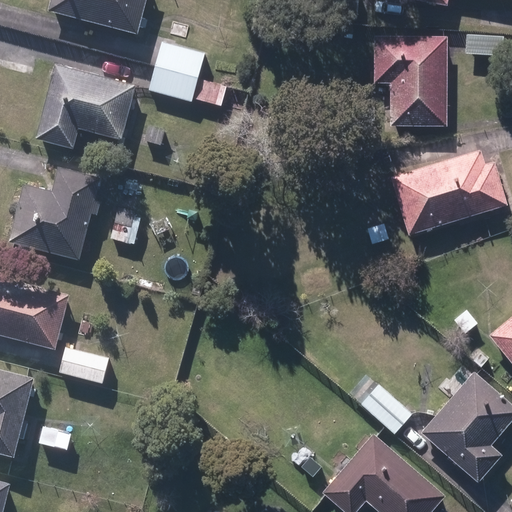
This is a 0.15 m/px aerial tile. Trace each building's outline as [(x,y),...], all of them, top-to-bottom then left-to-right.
[(57,0),(55,11),(145,34),(153,0),(57,0)] [(342,0),(342,15),(362,17),(363,0),(342,0)] [(170,34),(190,40),(194,26),(173,21),(170,34)] [(2,66),(37,75),(47,39),(12,29),(2,66)] [(134,39),(104,32),(100,49),(130,56),(134,39)] [(471,55),(508,56),(509,38),(471,36),(471,55)] [(396,127),(453,128),(454,37),(380,37),(380,84),(396,84),(396,127)] [(208,53),(166,43),(154,91),(198,102),(224,108),(229,87),(203,80),(201,80),(208,53)] [(42,139),(80,149),(85,129),(128,140),(143,85),(61,64),(42,139)] [(151,141),(166,145),(170,130),(155,126),(151,141)] [(397,178),(415,236),(511,206),(511,196),(501,162),(492,165),(487,150),(397,178)] [(16,242),(87,260),(98,214),(103,215),(107,202),(101,202),(108,179),(66,168),(59,192),(30,185),(16,242)] [(139,212),(125,208),(120,228),(141,234),(145,218),(138,216),(139,212)] [(333,249),(338,268),(354,263),(354,264),(382,257),(381,253),(396,249),(389,224),(346,237),(348,245),(333,249)] [(325,251),(321,236),(311,239),(315,254),(325,251)] [(0,333),(62,349),(75,295),(0,276),(0,333)] [(82,333),(97,337),(100,323),(86,319),(82,333)] [(511,323),(496,337),(511,355),(511,323)] [(64,372),(109,383),(115,359),(70,348),(64,372)] [(0,450),(23,456),(42,378),(0,368),(0,450)] [(428,434),(486,483),(509,456),(498,446),(511,429),(511,399),(481,372),(428,434)] [(367,406),(400,433),(417,413),(384,385),(367,406)] [(45,443),(73,448),(75,434),(48,428),(45,443)] [(363,511),(373,501),(385,511),(438,511),(452,496),(378,434),(329,492),(352,511),(363,511)] [(305,467),(316,476),(325,466),(314,457),(305,467)] [(0,511),(10,511),(17,484),(0,479),(0,511)]
